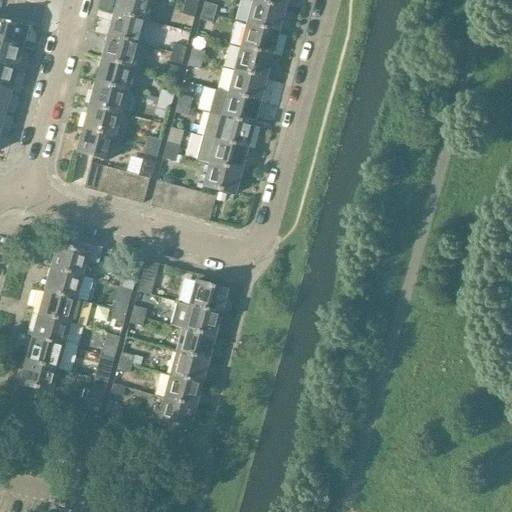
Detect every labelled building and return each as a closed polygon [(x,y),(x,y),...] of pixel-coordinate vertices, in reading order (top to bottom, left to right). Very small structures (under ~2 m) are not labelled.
[(144,22),(149,0),(115,0),(112,13),(144,22)] [(194,10),(196,2),(188,0),(182,0),(180,7),(194,10)] [(283,10),(286,0),(251,0),(251,1),(283,10)] [(277,33),(283,10),(251,1),(245,24),(277,33)] [(214,16),(217,7),(204,4),(202,12),(214,16)] [(192,19),(194,10),(180,7),(178,15),(192,19)] [(212,24),(214,16),(202,12),(199,21),(212,24)] [(137,45),(144,22),(112,13),(105,36),(137,45)] [(0,21),(0,44),(19,50),(25,28),(0,21)] [(271,56),(277,33),(245,24),(238,47),(271,56)] [(131,68),(137,45),(105,36),(99,59),(131,68)] [(181,56),(184,47),(170,43),(168,52),(181,56)] [(0,67),(14,71),(19,50),(0,44),(0,67)] [(264,79),(271,56),(238,47),(232,71),(264,79)] [(202,63),(205,54),(191,50),(189,59),(202,63)] [(179,65),(181,56),(168,52),(165,62),(179,65)] [(125,91),(131,68),(99,59),(93,82),(125,91)] [(200,71),(202,63),(189,59),(187,68),(200,71)] [(0,67),(0,89),(8,92),(14,71),(0,67)] [(258,102),(264,79),(232,71),(226,93),(226,94),(258,102)] [(119,114),(125,91),(93,82),(87,106),(119,114)] [(168,103),(171,94),(157,90),(155,99),(168,103)] [(252,125),(258,102),(226,94),(226,93),(214,90),(208,113),(252,125)] [(189,108),(192,100),(179,97),(177,105),(189,108)] [(166,112),(168,103),(155,99),(152,108),(166,112)] [(187,117),(189,108),(177,105),(175,114),(187,117)] [(112,137),(119,114),(87,106),(80,129),(112,137)] [(246,149),(252,125),(208,113),(201,137),(246,149)] [(106,162),(112,137),(80,129),(74,153),(106,162)] [(156,149),(158,140),(145,137),(143,146),(156,149)] [(239,172),(246,149),(201,137),(195,161),(207,164),(207,163),(239,172)] [(177,155),(179,146),(166,142),(164,151),(177,155)] [(153,158),(156,149),(143,146),(141,154),(153,158)] [(174,163),(177,155),(164,151),(161,160),(174,163)] [(148,178),(152,163),(139,159),(134,175),(148,178)] [(95,192),(102,167),(89,163),(82,189),(95,192)] [(233,196),(239,172),(207,163),(207,164),(200,187),(233,196)] [(106,195),(113,170),(102,167),(95,192),(106,195)] [(117,198),(124,173),(113,170),(106,195),(117,198)] [(129,201),(135,176),(124,173),(117,198),(129,201)] [(141,205),(148,179),(135,176),(129,201),(141,205)] [(161,210),(168,185),(155,181),(148,206),(161,210)] [(172,213),(179,188),(168,185),(161,210),(172,213)] [(184,216),(191,191),(179,188),(172,213),(184,216)] [(195,219),(202,194),(191,191),(184,216),(195,219)] [(207,223),(214,197),(202,194),(195,219),(207,223)] [(97,264),(101,249),(78,243),(76,250),(55,245),(49,268),(81,277),(85,261),(97,264)] [(149,295),(157,264),(144,260),(136,292),(149,295)] [(75,300),(81,277),(49,268),(43,291),(75,300)] [(132,291),(134,282),(121,279),(119,287),(132,291)] [(219,314),(226,290),(193,281),(186,305),(219,314)] [(43,291),(36,315),(68,323),(80,326),(86,303),(75,300),(43,291)] [(126,314),(128,306),(115,302),(113,310),(126,314)] [(175,302),(169,326),(180,329),(213,337),(219,314),(186,305),(175,302)] [(145,319),(147,310),(133,306),(131,315),(145,319)] [(124,322),(126,314),(113,310),(111,319),(124,322)] [(62,347),(68,323),(36,315),(30,338),(62,347)] [(142,328),(145,319),(131,315),(129,324),(142,328)] [(206,361),(213,337),(180,329),(174,352),(206,361)] [(112,360),(118,338),(106,334),(100,357),(112,360)] [(56,370),(62,347),(30,338),(24,361),(56,370)] [(200,384),(206,361),(174,352),(168,375),(200,384)] [(132,365),(134,356),(121,353),(119,362),(132,365)] [(106,384),(112,360),(100,357),(93,380),(106,384)] [(49,394),(56,370),(24,361),(17,386),(49,394)] [(129,375),(132,365),(119,362),(116,371),(129,375)] [(194,407),(200,384),(168,375),(161,399),(194,407)] [(100,408),(106,384),(93,380),(87,404),(100,408)] [(123,399),(125,389),(112,385),(109,396),(123,399)] [(187,431),(194,407),(161,399),(155,423),(187,431)]
